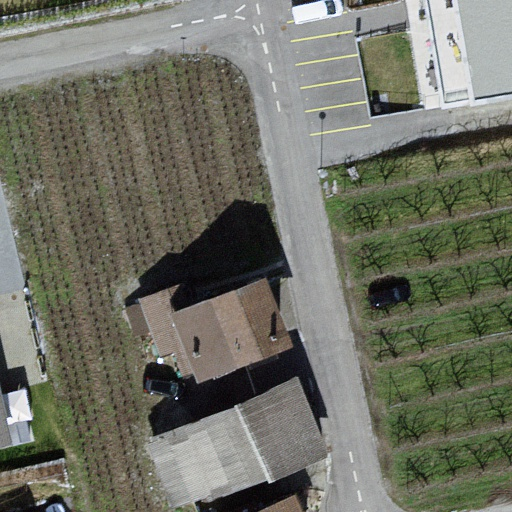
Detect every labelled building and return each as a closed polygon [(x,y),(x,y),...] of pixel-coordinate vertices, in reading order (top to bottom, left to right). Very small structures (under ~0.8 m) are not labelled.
[(511,0),(424,0),(442,109),(511,97),(511,0)] [(177,285),(129,304),(154,357),(184,352),(196,380),(283,348),(250,279),(183,305),(177,285)] [(296,384),(147,441),(173,508),(322,452),(296,384)] [(0,395),(0,444),(11,442),(0,395)] [(301,511),(295,493),(245,511),(301,511)]
